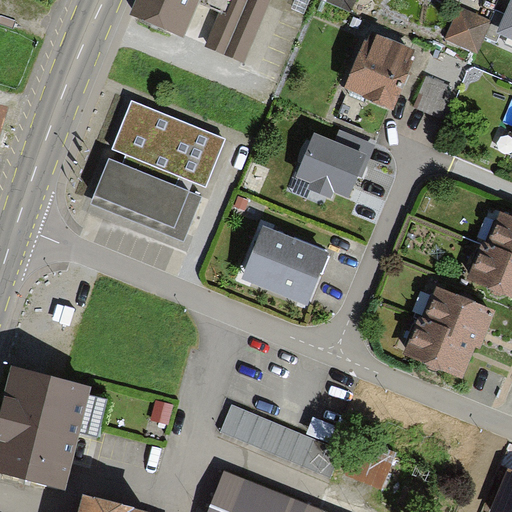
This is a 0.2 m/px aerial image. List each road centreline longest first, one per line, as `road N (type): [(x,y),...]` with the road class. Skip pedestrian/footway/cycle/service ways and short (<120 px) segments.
road 1 (residential): [(16,226),(511,427)]
road 2 (secondary): [(102,0),(16,226)]
road 3 (unknown): [(95,18),(263,91)]
